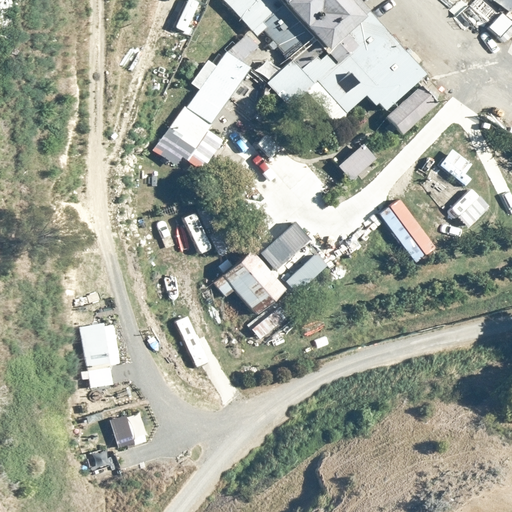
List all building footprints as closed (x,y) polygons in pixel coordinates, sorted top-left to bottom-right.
[(287,62),(277,71),(266,59),(246,77),(257,89),(262,85),(282,107),(300,91),(330,125),(359,99),(368,109),(372,105),(378,111),(417,76),(359,12),(348,0),(218,0),(247,32),(212,64),(205,59),(187,84),(194,89),(166,128),(177,137),(172,141),(185,159),(244,68),(240,64),(260,45),(252,37),(260,29),(287,62)] [(431,107),(415,87),(378,118),(395,138),(431,107)] [(370,159),(356,144),(331,166),(345,181),(370,159)] [(437,165),(459,186),(466,179),(460,174),(467,167),(451,151),(437,165)] [(467,201),(459,191),(440,206),(448,216),(467,201)] [(511,223),(511,201),(492,209),(499,228),(511,223)] [(486,229),(481,209),(435,221),(440,241),(486,229)] [(403,239),(394,241),(397,252),(426,244),(420,220),(399,225),(403,239)] [(230,225),(207,237),(217,256),(240,243),(230,225)] [(369,258),(348,235),(338,245),(343,251),(339,255),(345,262),(339,268),(347,278),(369,258)] [(277,289),(243,251),(214,277),(248,315),(277,289)]
